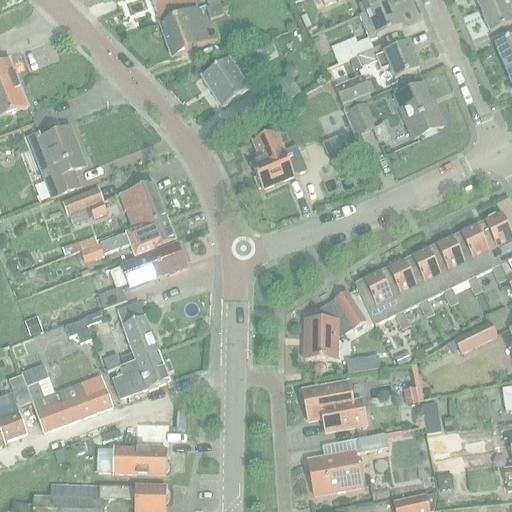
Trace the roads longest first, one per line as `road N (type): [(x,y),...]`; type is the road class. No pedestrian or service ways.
road 1 (tertiary): [(242,248),(163,110),(51,0)]
road 2 (residential): [(242,248),(297,238),(499,152)]
road 3 (residential): [(285,511),(275,383),(233,378)]
road 4 (residential): [(499,152),(433,0)]
road 5 (tertiary): [(231,511),(233,378)]
road 6 (tertiary): [(233,378),(242,248)]
